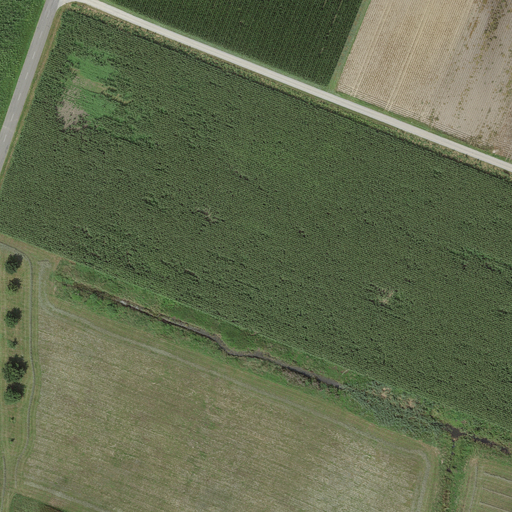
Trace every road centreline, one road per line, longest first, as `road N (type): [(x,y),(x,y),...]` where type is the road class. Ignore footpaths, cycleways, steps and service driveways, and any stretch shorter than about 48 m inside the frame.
road 1 (track): [(511,167),(84,0)]
road 2 (tertiary): [(54,0),(0,158)]
